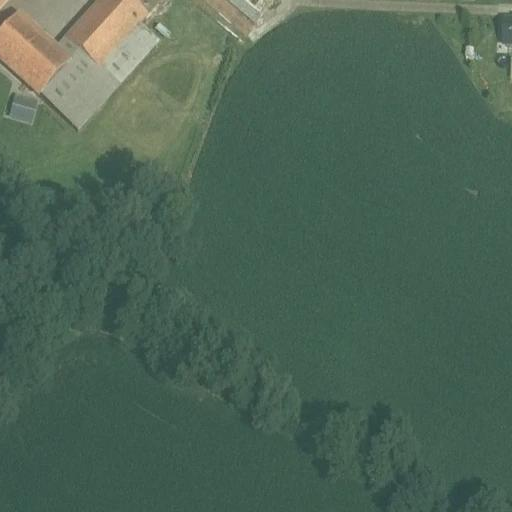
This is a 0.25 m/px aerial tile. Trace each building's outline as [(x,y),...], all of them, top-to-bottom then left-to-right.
[(0,0),(0,22),(19,0),(0,0)] [(106,0),(62,46),(96,79),(142,31),(169,3),(165,0),(106,0)] [(216,0),(253,31),(278,0),(216,0)] [(511,19),(494,20),(494,53),(508,54),(507,84),(511,84),(511,19)] [(38,105),(73,70),(55,53),(22,20),(0,43),(0,68),(34,101),(38,105)] [(96,79),(62,46),(55,53),(73,70),(38,105),(74,139),(161,49),(142,31),(96,79)] [(11,96),(3,117),(26,126),(34,104),(11,96)]
